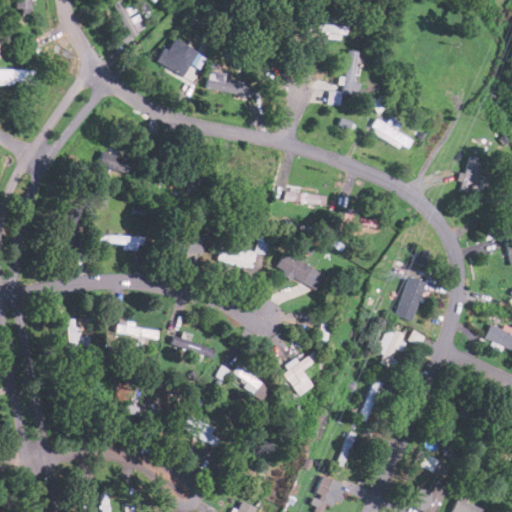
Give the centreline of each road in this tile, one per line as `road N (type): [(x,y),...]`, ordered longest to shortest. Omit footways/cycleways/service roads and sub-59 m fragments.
road 1 (residential): [(369,511),(454,312),(457,265),(446,232),(418,198),(362,168),(176,121),(138,102),(94,65),(63,0)]
road 2 (residential): [(47,511),(6,298),(5,246),(29,170),(102,74)]
road 3 (residential): [(0,299),(140,281),(263,316)]
road 4 (residential): [(0,464),(107,452),(138,461),(185,494)]
